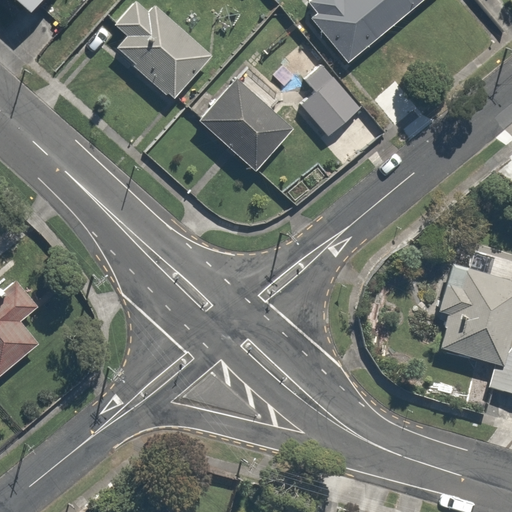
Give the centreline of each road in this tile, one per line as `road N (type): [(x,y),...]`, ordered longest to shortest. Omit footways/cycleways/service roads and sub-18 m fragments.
road 1 (residential): [(228,324),(511,89)]
road 2 (residential): [(0,111),(228,324)]
road 3 (tertiary): [(380,449),(182,411),(96,434)]
road 4 (residential): [(228,324),(295,394),(380,449)]
road 5 (residential): [(96,434),(228,324)]
road 6 (residential): [(380,449),(511,488)]
road 7 (residential): [(1,511),(96,434)]
